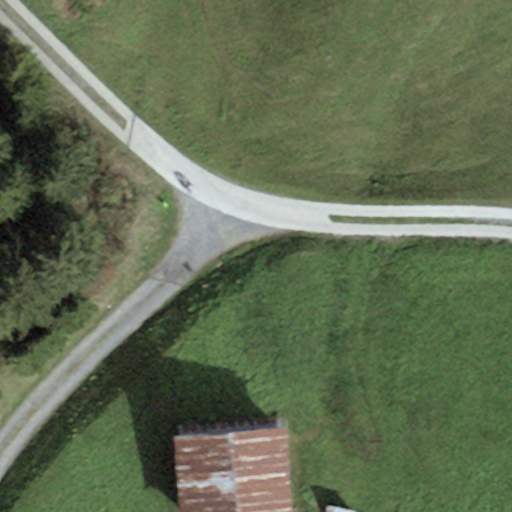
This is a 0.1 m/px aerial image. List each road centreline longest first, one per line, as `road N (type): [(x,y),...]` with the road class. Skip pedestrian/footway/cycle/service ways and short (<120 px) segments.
road 1 (unclassified): [(0,3),(109,113),(228,199),(307,222),(511,230)]
road 2 (track): [(228,199),(155,289),(27,419),(0,462)]
